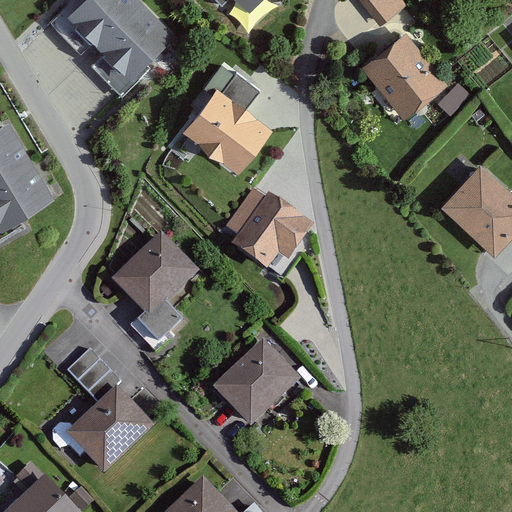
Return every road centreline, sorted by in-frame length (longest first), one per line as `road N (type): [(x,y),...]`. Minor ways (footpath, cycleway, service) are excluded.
road 1 (residential): [(323,0),(307,73),(307,128),(354,417),(334,477),(308,511)]
road 2 (residential): [(281,511),(57,280)]
road 3 (residential): [(57,280),(86,221),(87,191),(0,35)]
